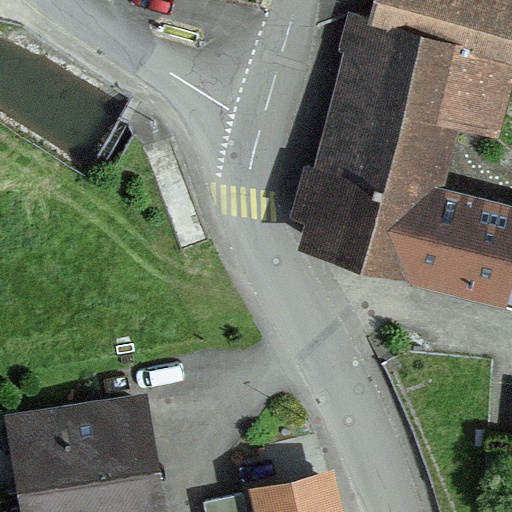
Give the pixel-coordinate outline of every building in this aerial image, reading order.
[(326,173),(303,167),(289,215),(313,222),(307,242),(408,267),(430,189),(448,124),(482,135),(487,135),(508,59),(511,59),(511,0),(376,0),(371,20),(348,13),(338,48),(361,55),(351,92),(349,92),(326,173)] [(511,294),(511,209),(430,189),(408,267),(511,294)] [(14,422),(26,486),(144,465),(132,400),(14,422)] [(332,511),(324,475),(312,435),(256,448),(266,487),(271,511),(332,511)] [(30,511),(152,511),(144,465),(26,486),(30,511)] [(245,511),(242,493),(198,502),(200,511),(245,511)]
